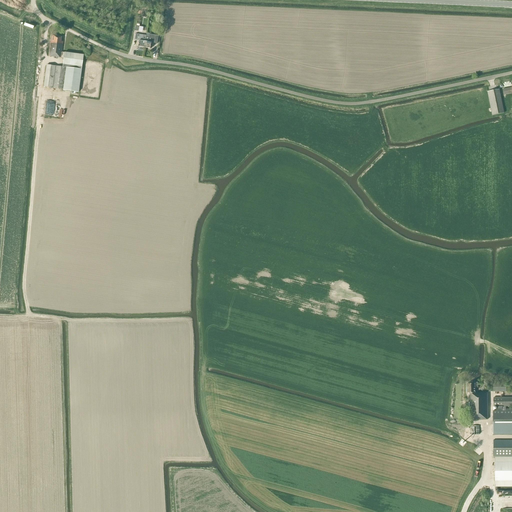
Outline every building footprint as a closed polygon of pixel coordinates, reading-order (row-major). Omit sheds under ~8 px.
[(145,39),(146,40),(146,36),(143,35),(135,34),(135,40),(139,41),(138,47),(144,48),(145,39)] [(145,39),(144,48),(150,49),(151,43),(157,44),(158,36),(149,34),(149,36),(146,36),(146,40),(145,39)] [(62,67),(46,65),(43,87),(63,89),(63,90),(78,93),(83,55),(61,52),(63,42),(60,42),(61,37),(51,36),(49,56),(64,58),(62,67)] [(511,87),(503,89),(504,95),(511,93),(511,87)] [(487,92),(492,115),(504,113),(499,90),(487,92)] [(469,397),(469,420),(487,420),(487,393),(475,393),(475,389),(476,389),(476,388),(477,388),(477,383),(473,383),(473,384),(467,384),(467,393),(470,393),(470,397),(469,397)] [(511,398),(494,398),(494,406),(503,406),(503,409),(494,409),(493,409),(493,434),(511,434),(511,398)] [(480,434),(480,426),(471,426),(472,435),(480,434)] [(511,457),(511,440),(493,441),(493,457),(511,457)] [(511,462),(495,463),(495,481),(495,487),(511,487),(511,462)]
